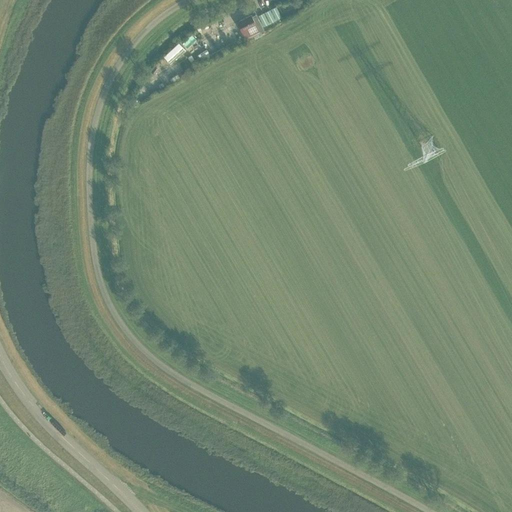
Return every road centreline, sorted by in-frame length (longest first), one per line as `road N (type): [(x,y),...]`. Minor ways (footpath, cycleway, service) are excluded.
road 1 (unclassified): [(430,511),(174,374),(139,346),(109,305),(89,207),(96,115),(130,47),(190,0)]
road 2 (tertiary): [(0,356),(45,420),(141,511)]
